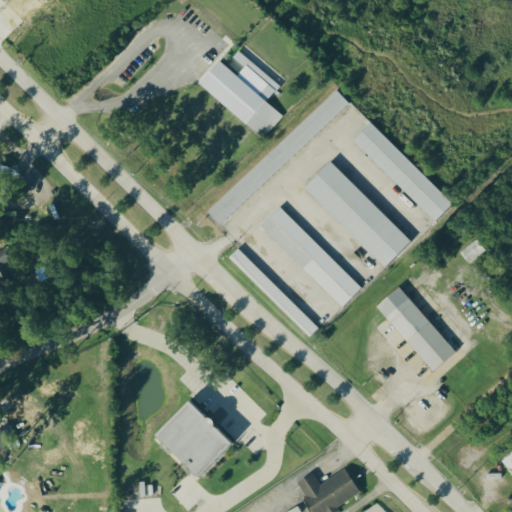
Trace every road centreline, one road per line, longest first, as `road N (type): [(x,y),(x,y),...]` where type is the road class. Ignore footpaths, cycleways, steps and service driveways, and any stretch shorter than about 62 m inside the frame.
road 1 (secondary): [(0,105),(418,511)]
road 2 (secondary): [(197,255),(0,64)]
road 3 (residential): [(0,366),(117,318),(197,255)]
road 4 (secondary): [(370,424),(244,302)]
